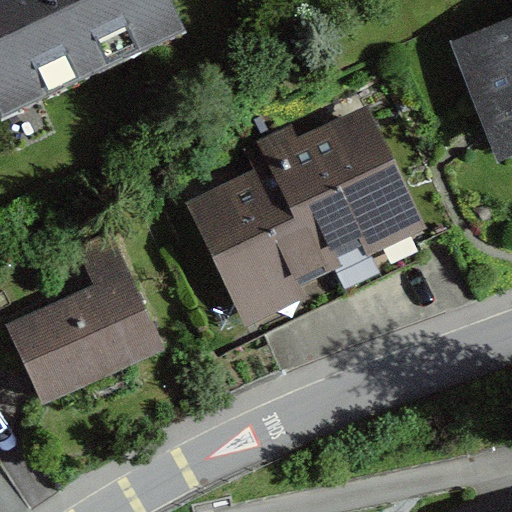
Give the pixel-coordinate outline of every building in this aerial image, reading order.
[(0,106),(146,36),(152,49),(187,32),(171,0),(0,0),(0,115),(2,114),(0,110),(0,106)] [(511,26),(502,31),(505,38),(474,50),(493,100),(507,95),(511,107),(511,26)] [(286,135),(270,143),(327,261),(337,283),(396,255),(387,235),(410,225),(360,122),(295,154),(286,135)] [(337,283),(327,261),(270,143),(254,150),(267,178),(202,209),(251,312),(273,300),(279,311),(337,283)] [(83,248),(101,290),(10,329),(40,399),(160,347),(112,236),(83,248)]
